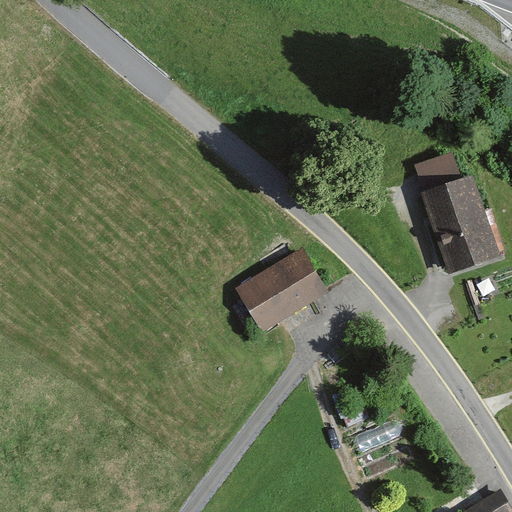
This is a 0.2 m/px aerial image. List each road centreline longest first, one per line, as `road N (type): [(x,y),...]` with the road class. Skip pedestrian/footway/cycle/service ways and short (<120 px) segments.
road 1 (unclassified): [(511,478),(478,416),(368,272),(269,176),(55,0)]
road 2 (track): [(368,272),(193,511)]
